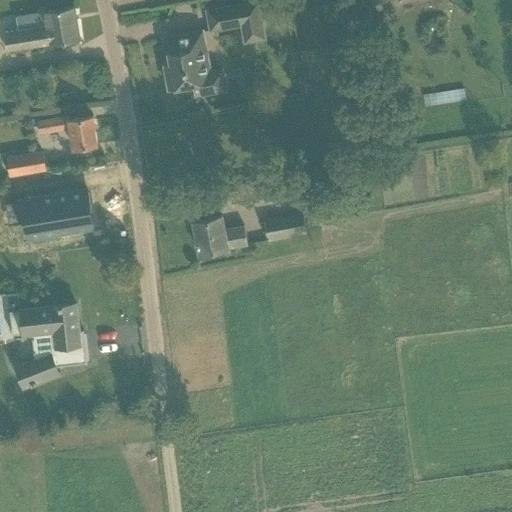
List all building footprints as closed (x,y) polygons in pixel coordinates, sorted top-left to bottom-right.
[(206,9),(210,31),(241,26),(244,43),(265,39),(258,0),(206,9)] [(4,32),(7,51),(80,39),(74,6),(16,16),(18,30),(4,32)] [(165,64),(169,89),(193,85),(194,90),(212,86),(206,51),(202,52),(198,31),(163,38),(166,54),(168,54),(169,63),(165,64)] [(326,45),(330,79),(346,77),(342,43),(326,45)] [(37,122),(39,133),(70,128),(73,148),(97,144),(93,115),(69,119),(69,116),(37,122)] [(5,158),(8,176),(45,169),(42,152),(5,158)] [(229,186),(232,203),(290,192),(287,175),(229,186)] [(95,189),(32,199),(37,232),(100,222),(95,189)] [(264,220),(268,240),(307,233),(303,213),(264,220)] [(193,221),(199,253),(247,244),(244,226),(224,230),(221,216),(193,221)] [(35,358),(34,358),(42,379),(58,373),(55,366),(57,365),(87,362),(83,331),(79,332),(76,303),(10,310),(13,335),(33,333),(35,358)]
